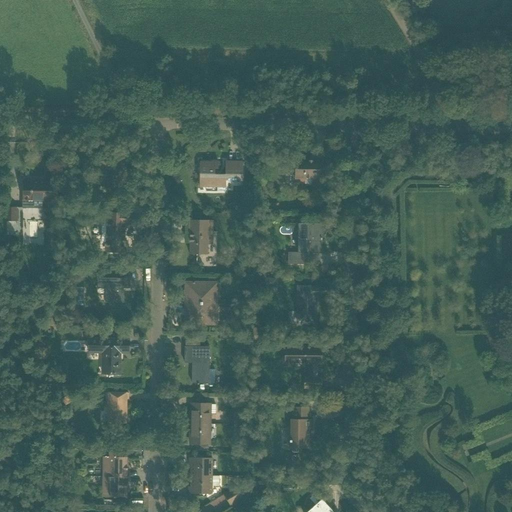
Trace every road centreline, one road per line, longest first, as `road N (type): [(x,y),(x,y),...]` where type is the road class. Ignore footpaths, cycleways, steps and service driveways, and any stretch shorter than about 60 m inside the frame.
road 1 (residential): [(345,128),(343,488),(365,511)]
road 2 (residential): [(152,511),(155,125)]
road 3 (tertiary): [(345,128),(155,125)]
road 4 (tertiary): [(511,127),(345,128)]
road 5 (tertiary): [(155,125),(0,123)]
road 6 (track): [(448,126),(379,0)]
road 7 (track): [(129,125),(69,0)]
